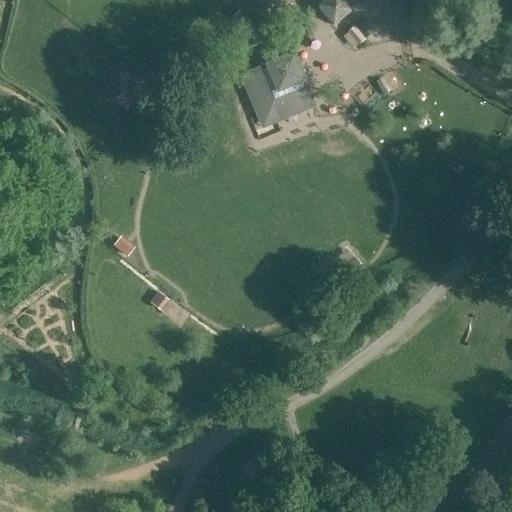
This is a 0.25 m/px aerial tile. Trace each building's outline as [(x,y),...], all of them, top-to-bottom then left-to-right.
[(295,0),(262,0),(257,4),(269,20),(295,0)] [(352,11),(343,0),(326,0),(318,6),(333,26),(352,11)] [(348,32),(358,45),(364,39),(354,27),(348,32)] [(312,99),(294,53),(287,56),(283,58),(241,75),(242,77),(251,101),(255,99),(264,123),(276,118),(275,114),(312,99)] [(120,237),(113,246),(127,258),(134,248),(120,237)] [(158,293),(150,304),(160,312),(168,301),(158,293)]
